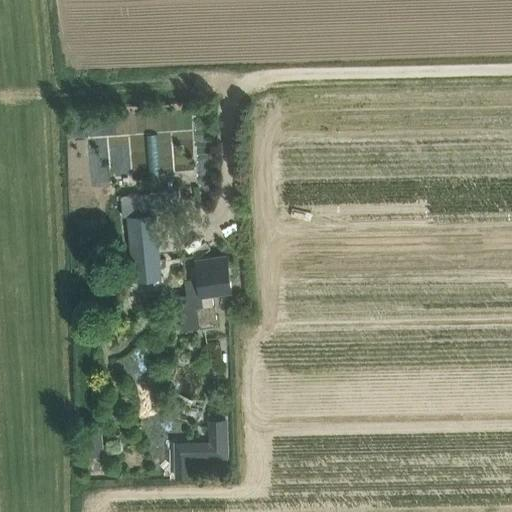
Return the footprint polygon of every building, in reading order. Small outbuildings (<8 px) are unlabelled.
[(124,215),(129,215),(155,212),(153,192),(122,195),(124,215)] [(142,244),(138,244),(131,245),(134,280),(161,277),(158,242),(151,243),(149,227),(141,228),(142,244)] [(197,259),(199,277),(185,279),(189,307),(199,306),(201,326),(218,323),(216,305),(214,305),(212,292),(232,289),(227,255),(212,257),(197,259)] [(209,420),(210,440),(175,441),(176,476),(190,475),(190,457),(228,456),(227,419),(209,420)] [(104,447),(92,448),(93,457),(105,456),(104,447)]
